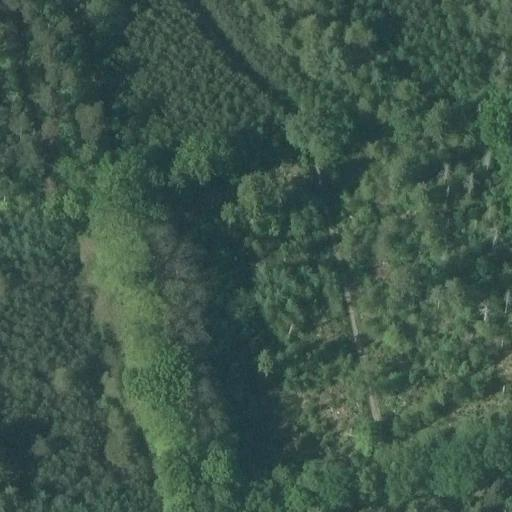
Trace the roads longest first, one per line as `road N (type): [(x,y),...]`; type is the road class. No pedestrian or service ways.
road 1 (unknown): [(194,0),(251,76),(340,137),(380,276),(402,463),(432,496)]
road 2 (track): [(197,511),(75,0)]
